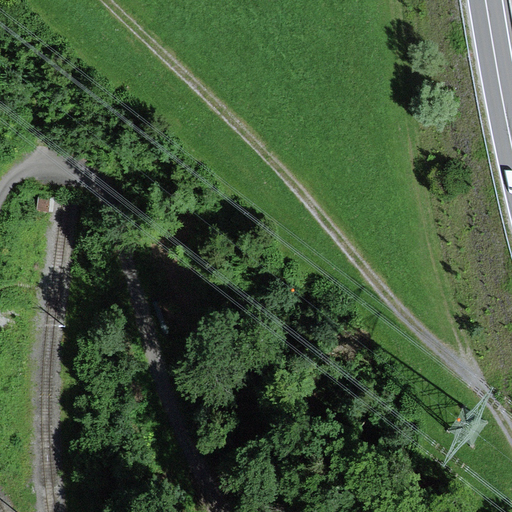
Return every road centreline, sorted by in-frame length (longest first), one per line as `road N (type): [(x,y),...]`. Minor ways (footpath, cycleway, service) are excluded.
road 1 (track): [(107,0),(284,174),(511,434)]
road 2 (track): [(0,196),(24,168),(56,163),(102,197),(133,260),(175,418),(226,511)]
road 3 (trunk): [(511,152),(483,0)]
road 4 (track): [(48,163),(25,90),(0,46)]
